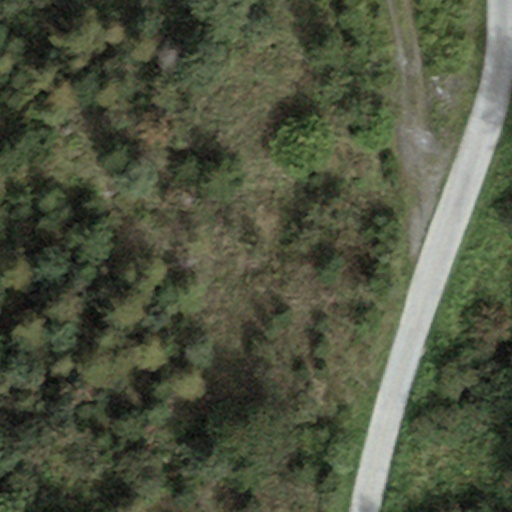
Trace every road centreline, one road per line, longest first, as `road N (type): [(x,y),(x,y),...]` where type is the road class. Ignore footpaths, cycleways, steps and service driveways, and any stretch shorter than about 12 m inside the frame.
road 1 (track): [(370,511),(400,385),(480,144),(506,0)]
road 2 (track): [(467,182),(424,162),(411,141),(395,0)]
